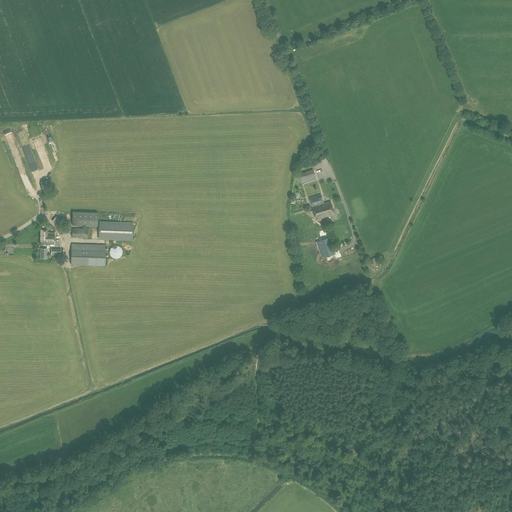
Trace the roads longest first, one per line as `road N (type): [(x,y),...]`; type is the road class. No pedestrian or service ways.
road 1 (track): [(0,479),(78,459),(228,361),(278,338)]
road 2 (track): [(278,338),(416,368),(499,345)]
road 3 (track): [(371,285),(458,114)]
